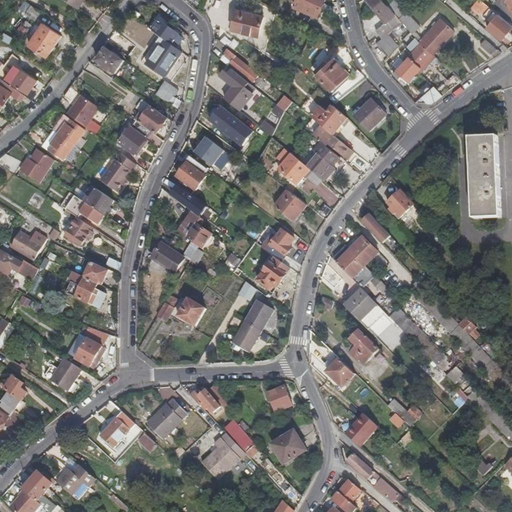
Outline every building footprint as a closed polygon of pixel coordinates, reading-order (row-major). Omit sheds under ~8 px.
[(319,17),(325,0),(298,0),(296,7),(319,17)] [(397,14),(387,2),(384,0),(366,0),(386,23),(397,14)] [(425,43),(436,54),(458,32),(445,19),(426,37),(419,30),(423,26),(396,0),(389,0),(387,2),(397,14),(404,22),(405,22),(409,27),(413,31),(418,36),(425,43)] [(504,41),(511,31),(511,25),(482,0),(481,0),(478,5),(496,21),(489,28),(504,41)] [(36,20),(42,12),(32,5),(26,13),(36,20)] [(50,15),(69,27),(72,22),(53,10),(50,15)] [(259,36),(265,16),(238,10),(233,29),(259,36)] [(386,23),(393,30),(404,22),(397,14),(386,23)] [(24,21),(21,26),(28,30),(31,26),(24,21)] [(161,21),(153,31),(162,38),(172,44),(179,34),(161,21)] [(409,27),(405,22),(378,44),(388,58),(400,47),(395,41),(409,27)] [(61,35),(43,23),(29,44),(48,56),(61,35)] [(28,30),(21,26),(17,33),(23,37),(28,30)] [(410,45),(418,36),(413,31),(405,40),(410,45)] [(3,33),(1,39),(10,43),(13,37),(3,33)] [(487,40),(484,37),(480,42),(495,56),(500,51),(499,50),(487,40)] [(172,44),(162,38),(159,43),(162,45),(154,55),(158,58),(155,63),(159,66),(157,71),(165,76),(182,52),(172,44)] [(408,81),(436,54),(425,43),(414,53),(412,51),(409,55),(411,57),(396,71),(403,78),(404,77),(408,81)] [(126,61),(108,48),(98,61),(116,74),(126,61)] [(237,56),(230,49),(225,55),(232,61),(231,63),(252,81),(258,74),(236,57),(237,56)] [(350,73),(337,58),(319,75),(332,90),(350,73)] [(282,61),(278,59),(274,66),(278,68),(282,61)] [(8,81),(13,84),(23,69),(19,66),(8,81)] [(13,84),(28,95),(39,79),(23,69),(13,84)] [(246,80),(234,70),(230,75),(226,72),(222,76),(238,89),(246,80)] [(17,100),(21,93),(0,79),(0,108),(9,95),(17,100)] [(166,79),(162,85),(164,87),(175,94),(179,88),(166,79)] [(430,106),(443,95),(434,85),(422,97),(430,106)] [(175,94),(164,87),(159,94),(170,101),(175,94)] [(262,101),(266,96),(260,92),(257,96),(262,101)] [(101,126),(93,121),(101,107),(80,95),(67,116),(97,134),(101,126)] [(253,137),(261,127),(240,111),(229,102),(220,95),(212,105),(253,137)] [(277,105),(284,111),(293,101),(285,95),(277,105)] [(229,102),(240,111),(245,104),(234,96),(229,102)] [(310,98),(302,107),(310,114),(318,105),(310,98)] [(388,115),(373,99),(356,115),(370,131),(388,115)] [(273,110),(277,105),(272,101),(269,106),(273,110)] [(153,107),(147,102),(141,110),(142,111),(147,115),(153,107)] [(324,127),(335,136),(349,119),(334,106),(320,124),(324,127)] [(147,115),(142,111),(135,120),(136,121),(151,132),(155,135),(168,118),(153,107),(147,115)] [(284,111),(274,137),(280,142),(289,115),(284,111)] [(472,120),(475,218),(501,217),(499,119),(472,120)] [(50,151),(58,156),(80,125),(72,120),(69,125),(66,123),(51,144),(54,146),(50,151)] [(147,138),(151,132),(136,121),(129,130),(120,143),(136,154),(147,138)] [(50,132),(38,124),(32,130),(45,139),(50,132)] [(58,156),(64,160),(66,158),(69,153),(86,130),(80,125),(58,156)] [(120,143),(129,130),(126,127),(117,140),(120,143)] [(357,160),(368,169),(371,165),(335,136),(324,127),(318,134),(350,161),(353,157),(357,160)] [(44,146),(50,151),(54,146),(51,144),(59,134),(54,131),(44,146)] [(316,136),(352,166),(357,160),(353,157),(350,161),(318,134),(316,136)] [(217,168),(227,150),(205,137),(194,154),(217,168)] [(149,139),(147,138),(136,154),(138,155),(149,139)] [(311,170),(325,181),(336,168),(333,165),(339,158),(321,142),(314,150),(318,155),(308,167),(311,170)] [(40,183),(56,160),(39,149),(32,159),(29,158),(21,170),(40,183)] [(69,153),(66,158),(74,164),(77,159),(69,153)] [(129,178),(138,165),(122,153),(102,182),(119,194),(127,183),(126,182),(129,178)] [(205,174),(209,169),(189,154),(186,159),(189,162),(180,176),(198,190),(208,177),(205,174)] [(311,170),(308,167),(294,154),(278,172),(295,188),(311,170)] [(78,176),(81,172),(69,164),(67,168),(78,176)] [(78,176),(85,180),(88,176),(81,172),(78,176)] [(222,182),(214,176),(209,182),(217,188),(222,182)] [(179,197),(185,189),(172,180),(166,187),(179,197)] [(94,200),(101,190),(97,189),(91,198),(94,200)] [(294,221),(307,204),(288,189),(275,206),(294,221)] [(106,215),(116,201),(101,190),(94,200),(91,198),(88,202),(89,203),(106,215)] [(416,206),(402,191),(389,203),(394,208),(392,209),(401,219),(416,206)] [(62,204),(68,209),(77,196),(70,192),(62,204)] [(101,225),(107,216),(106,215),(89,203),(88,204),(77,196),(68,209),(81,217),(84,213),(91,217),(101,225)] [(66,213),(78,221),(80,218),(68,210),(66,213)] [(198,225),(203,218),(193,210),(178,231),(188,238),(189,238),(204,248),(213,236),(198,225)] [(421,219),(423,217),(426,214),(422,210),(417,214),(421,219)] [(363,222),(377,237),(385,229),(372,214),(363,222)] [(93,227),(98,230),(101,225),(91,217),(87,223),(93,227)] [(91,229),(93,227),(87,223),(80,218),(78,221),(67,238),(75,242),(76,241),(83,245),(88,239),(90,241),(96,233),(91,229)] [(58,235),(60,230),(52,225),(49,230),(58,235)] [(264,247),(276,256),(285,263),(289,256),(288,255),(293,248),(291,246),(295,240),(283,230),(276,239),(273,236),(264,247)] [(45,245),(22,231),(13,245),(36,260),(45,245)] [(367,267),(381,253),(366,237),(352,251),(348,247),(335,259),(364,290),(372,282),(395,306),(400,300),(385,284),(384,285),(367,267)] [(176,272),(185,259),(163,244),(154,257),(176,272)] [(209,252),(222,262),(228,255),(214,245),(209,252)] [(23,263),(25,259),(4,246),(2,250),(23,263)] [(191,261),(198,250),(191,246),(185,257),(191,261)] [(19,270),(23,263),(2,250),(0,253),(0,267),(10,273),(14,267),(19,270)] [(222,262),(236,272),(238,268),(241,265),(228,255),(222,262)] [(281,282),(292,268),(285,263),(276,256),(259,281),(271,290),(279,280),(281,282)] [(108,264),(121,271),(123,263),(112,258),(108,264)] [(100,283),(103,285),(110,270),(93,262),(86,276),(100,283)] [(30,274),(36,277),(40,269),(35,265),(30,274)] [(97,289),(100,283),(86,276),(80,288),(74,286),(70,293),(92,305),(100,291),(97,289)] [(455,285),(467,297),(471,293),(460,280),(455,285)] [(511,396),(511,378),(485,350),(482,347),(470,334),(461,325),(428,291),(420,281),(411,289),(475,358),(511,396)] [(258,290),(248,283),(241,294),(252,300),(258,290)] [(346,306),(361,321),(379,305),(364,290),(346,306)] [(172,294),(159,316),(169,321),(173,313),(181,299),(172,294)] [(181,299),(173,313),(190,323),(192,320),(181,313),(189,299),(183,295),(181,299)] [(22,296),(18,304),(28,308),(31,299),(22,296)] [(181,313),(192,320),(199,324),(208,307),(190,297),(189,299),(181,313)] [(264,332),(276,311),(260,301),(247,322),(235,343),(251,353),(264,332)] [(470,399),(511,442),(511,422),(458,368),(400,308),(391,317),(470,399)] [(0,323),(0,338),(12,322),(4,317),(0,323)] [(470,318),(461,325),(470,334),(472,333),(477,339),(482,335),(477,328),(478,327),(470,318)] [(91,368),(111,335),(95,329),(91,339),(90,338),(85,347),(86,347),(79,360),(91,368)] [(353,339),(360,346),(353,353),(360,361),(363,359),(368,364),(381,349),(361,330),(353,339)] [(482,347),(485,350),(492,344),(488,341),(482,347)] [(70,392),(84,371),(66,359),(53,380),(70,392)] [(345,387),(357,374),(342,359),(329,372),(345,387)] [(3,402),(15,411),(27,393),(21,388),(24,384),(15,377),(10,384),(5,381),(1,386),(10,392),(3,402)] [(234,405),(217,386),(211,392),(228,411),(234,405)] [(278,412),(294,405),(286,386),(271,392),(278,412)] [(189,392),(203,407),(205,405),(209,409),(211,408),(216,413),(223,407),(208,390),(202,396),(194,388),(189,392)] [(190,415),(176,400),(150,423),(165,439),(190,415)] [(401,414),(407,408),(400,400),(393,407),(401,414)] [(423,414),(415,406),(409,413),(417,421),(423,414)] [(0,431),(11,416),(0,408),(0,431)] [(116,448),(137,425),(124,412),(102,436),(116,448)] [(260,419),(256,414),(245,425),(249,429),(260,419)] [(362,447),(380,426),(367,414),(348,435),(362,447)] [(405,431),(410,425),(401,416),(396,422),(405,431)] [(245,441),(249,436),(247,433),(237,421),(232,426),(245,441)] [(144,432),(137,439),(151,452),(157,444),(144,432)] [(220,480),(247,454),(228,434),(216,445),(220,450),(211,459),(210,458),(204,464),(220,480)] [(284,471),(309,463),(302,441),(277,450),(284,471)] [(369,479),(376,471),(356,454),(350,462),(357,468),(359,466),(364,471),(362,472),(369,479)] [(486,476),(492,467),(482,461),(477,471),(486,476)] [(99,480),(83,465),(75,473),(72,470),(60,483),(75,496),(86,484),(92,488),(99,480)] [(34,479),(49,492),(51,489),(58,481),(48,473),(45,475),(41,471),(34,479)] [(394,503),(402,494),(396,489),(383,478),(381,480),(375,487),(394,503)] [(40,502),(46,496),(49,492),(34,479),(25,489),(40,502)] [(350,505),(362,491),(350,481),(340,492),(346,497),(344,500),(350,505)] [(25,489),(20,485),(15,491),(20,495),(10,506),(17,511),(25,511),(37,500),(25,489)] [(40,502),(50,511),(54,511),(58,507),(46,496),(40,502)]
